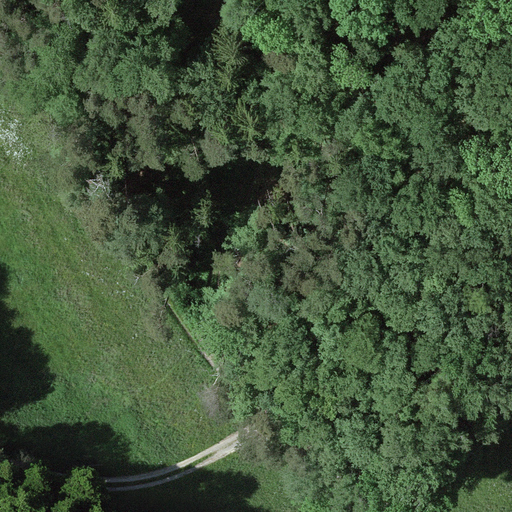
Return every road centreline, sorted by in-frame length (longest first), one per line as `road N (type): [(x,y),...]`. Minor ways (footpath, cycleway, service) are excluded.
road 1 (track): [(0,39),(291,429)]
road 2 (track): [(0,462),(48,479),(108,484),(165,475),(291,429)]
road 3 (track): [(291,429),(395,511)]
